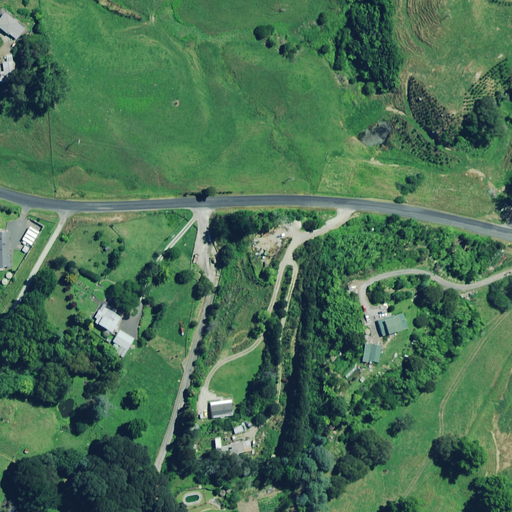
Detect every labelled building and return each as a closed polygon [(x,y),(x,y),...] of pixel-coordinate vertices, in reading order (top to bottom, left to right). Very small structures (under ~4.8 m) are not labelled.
[(23,28),(3,13),(0,16),(0,29),(7,35),(8,34),(15,39),(23,28)] [(13,71),(11,55),(6,55),(6,62),(1,62),(2,72),(13,71)] [(28,225),(20,240),(24,243),(22,246),(28,250),(38,231),(28,225)] [(108,307),(102,304),(98,311),(98,310),(93,317),(96,319),(94,323),(111,333),(119,318),(106,310),(108,307)] [(406,329),(402,313),(376,320),(381,336),(406,329)] [(132,339),(118,331),(112,342),(118,346),(114,353),(122,358),(132,339)] [(380,346),(370,345),(368,361),(378,363),(380,346)] [(232,415),(230,403),(209,405),(210,418),(232,415)] [(241,431),(239,426),(231,428),(233,434),(241,431)] [(247,451),(245,442),(214,448),(216,458),(247,451)]
